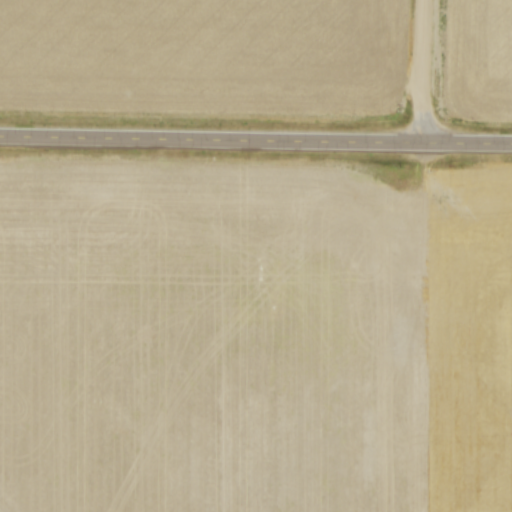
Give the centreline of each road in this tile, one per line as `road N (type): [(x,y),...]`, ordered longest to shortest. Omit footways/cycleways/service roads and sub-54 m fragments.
road 1 (primary): [(511,142),(0,135)]
road 2 (residential): [(426,142),(426,0)]
